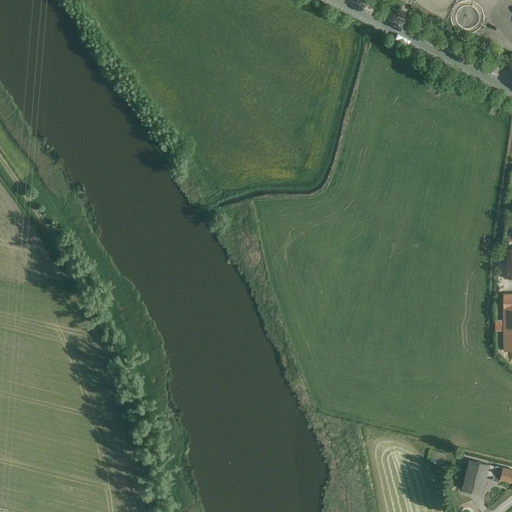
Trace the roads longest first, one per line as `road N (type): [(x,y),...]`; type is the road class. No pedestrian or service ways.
road 1 (track): [(151,511),(131,403),(108,338),(82,281),(0,160)]
road 2 (secondary): [(511,91),(328,0)]
